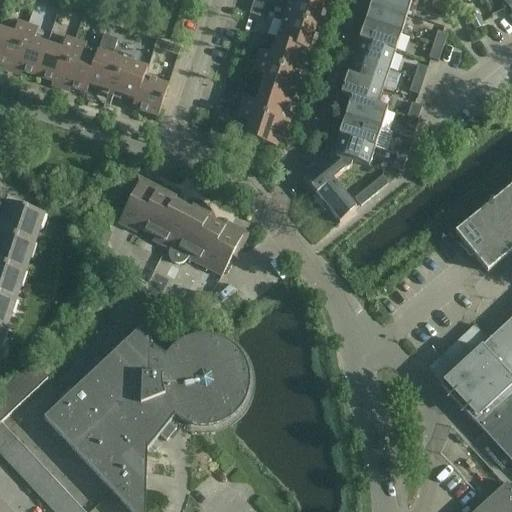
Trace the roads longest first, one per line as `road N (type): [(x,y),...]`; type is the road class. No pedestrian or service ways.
road 1 (residential): [(362,369),(332,301),(271,222),(221,170),(171,155),(218,0)]
road 2 (residential): [(511,280),(484,303),(462,279),(362,369)]
road 3 (residential): [(381,511),(362,369)]
